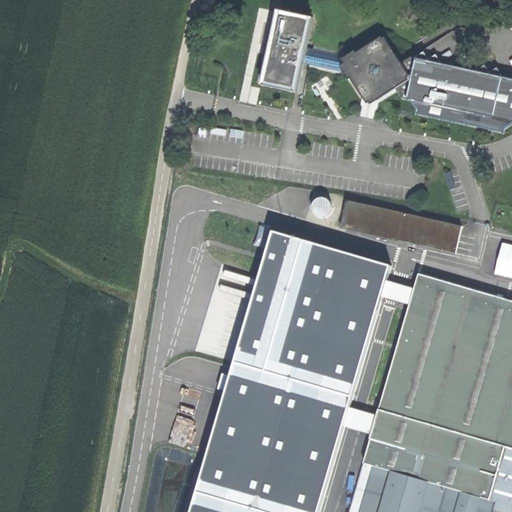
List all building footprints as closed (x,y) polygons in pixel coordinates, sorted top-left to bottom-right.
[(313,19),(279,12),(271,51),(263,84),(297,92),(303,63),(307,48),(313,19)] [(358,55),(344,64),(353,78),(364,95),(365,94),(372,95),(378,96),(380,99),(396,88),(402,98),(411,100),(418,110),(418,114),(503,133),(505,129),(511,124),(511,79),(411,57),(401,64),(386,37),(358,55)] [(307,48),(303,63),(344,73),(350,81),(353,78),(344,64),(358,55),(356,51),(347,57),(307,48)] [(332,204),(313,196),(307,209),(326,218),(332,204)] [(347,200),(341,227),(412,243),(456,253),(462,227),(347,200)] [(314,511),(387,263),(270,230),(187,511),(314,511)] [(511,245),(499,242),(493,274),(511,277),(511,245)] [(511,297),(423,272),(366,463),(448,488),(492,501),(507,448),(511,449),(511,297)] [(511,511),(511,449),(507,448),(492,501),(497,502),(493,511),(511,511)] [(441,511),(448,488),(366,463),(351,511),(441,511)] [(492,501),(448,488),(441,511),(493,511),(497,502),(492,501)]
